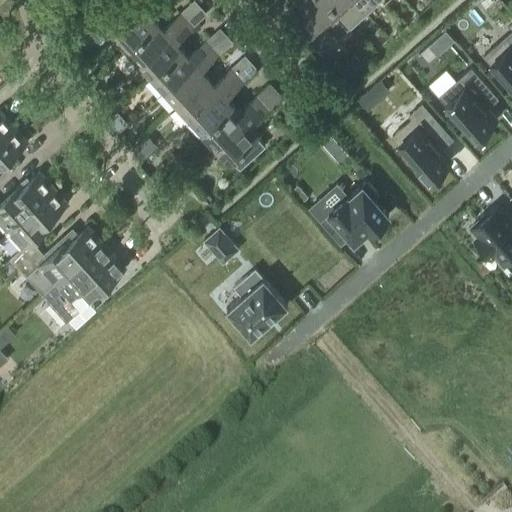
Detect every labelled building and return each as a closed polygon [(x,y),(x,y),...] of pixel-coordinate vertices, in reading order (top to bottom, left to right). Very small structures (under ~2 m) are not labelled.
[(114,35),(152,0),(123,0),(101,21),(102,22),(102,21),(114,35)] [(127,48),(158,20),(152,14),(166,0),(152,0),(114,35),(127,48)] [(337,36),(303,0),(290,0),(301,11),(296,16),(295,16),(294,18),(322,49),(323,48),(337,36)] [(350,23),(329,0),(303,0),(337,36),(350,23)] [(364,10),(354,0),(329,0),(350,23),(364,10)] [(375,0),(354,0),(364,10),(375,0)] [(140,63),(187,20),(180,12),(164,27),(158,20),(127,48),(140,63)] [(152,76),(183,48),(177,41),(193,26),(187,20),(140,63),(152,76)] [(446,30),(440,35),(447,45),(453,39),(446,30)] [(511,30),(484,55),(500,74),(498,76),(508,88),(511,85),(511,86),(511,30)] [(165,91),(213,48),(206,40),(189,55),(183,48),(152,76),(165,91)] [(178,104),(208,76),(202,69),(219,54),(213,48),(165,91),(178,104)] [(438,95),(454,114),(451,116),(462,128),(465,126),(476,138),(497,120),(487,108),(480,101),(492,91),(471,67),(438,95)] [(190,118),(237,75),(231,68),(215,83),(208,76),(178,104),(190,118)] [(341,72),(335,77),(343,86),(352,77),(347,72),(341,72)] [(203,132),(234,104),(228,97),(244,82),(237,75),(190,118),(203,132)] [(381,80),(372,89),(380,98),(389,89),(381,80)] [(216,146),(263,103),(257,96),(240,111),(234,104),(203,132),(216,146)] [(258,130),(253,125),(269,110),(263,103),(216,146),(228,159),(228,160),(229,161),(241,150),(257,135),(260,132),(259,130),(258,130)] [(419,166),(430,179),(451,160),(440,148),(434,141),(445,131),(422,103),(409,114),(412,118),(392,136),(408,154),(405,156),(416,168),(419,166)] [(0,137),(14,125),(0,110),(0,137)] [(1,165),(28,141),(14,125),(0,137),(0,170),(3,168),(1,165)] [(266,145),(257,135),(241,150),(250,160),(266,145)] [(341,163),(350,155),(334,136),(324,144),(341,163)] [(132,148),(142,159),(154,148),(144,137),(132,148)] [(7,228),(53,187),(39,171),(6,201),(4,198),(0,201),(0,220),(7,228)] [(367,233),(388,215),(373,198),(378,194),(366,180),(361,184),(360,183),(325,214),(326,216),(320,221),(340,244),(346,239),(350,243),(365,231),(367,233)] [(34,232),(67,202),(53,187),(7,228),(5,230),(21,248),(10,258),(18,267),(31,256),(39,249),(31,240),(36,235),(34,232)] [(511,220),(497,203),(471,226),(479,235),(475,238),(490,255),(494,252),(502,261),(511,252),(511,220)] [(31,256),(18,267),(42,294),(60,278),(68,271),(102,241),(87,225),(68,242),(63,237),(44,254),(39,249),(31,256)] [(220,226),(204,240),(224,262),(239,248),(220,226)] [(126,267),(102,241),(68,271),(60,278),(42,294),(67,321),(126,267)] [(242,294),(227,308),(251,336),(288,304),(256,268),(234,286),(242,294)] [(0,346),(14,333),(7,326),(0,332),(0,346)]
